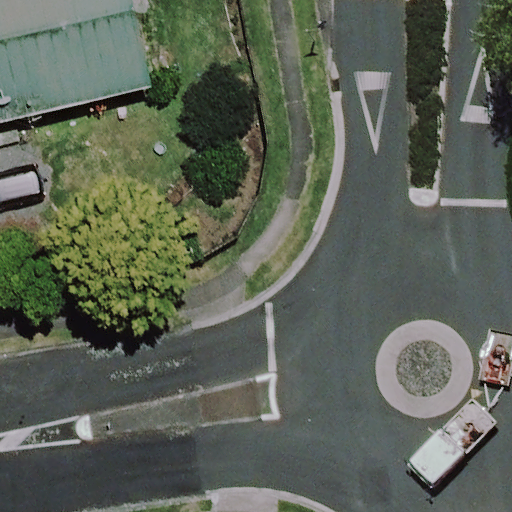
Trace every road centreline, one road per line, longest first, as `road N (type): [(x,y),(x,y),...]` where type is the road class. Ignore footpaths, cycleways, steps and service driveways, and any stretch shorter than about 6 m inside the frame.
road 1 (residential): [(377,290),(376,0)]
road 2 (residential): [(477,0),(464,289)]
road 3 (residential): [(77,431),(129,390),(177,370),(268,344),(335,339)]
road 4 (residential): [(348,428),(142,451),(107,448),(77,431)]
